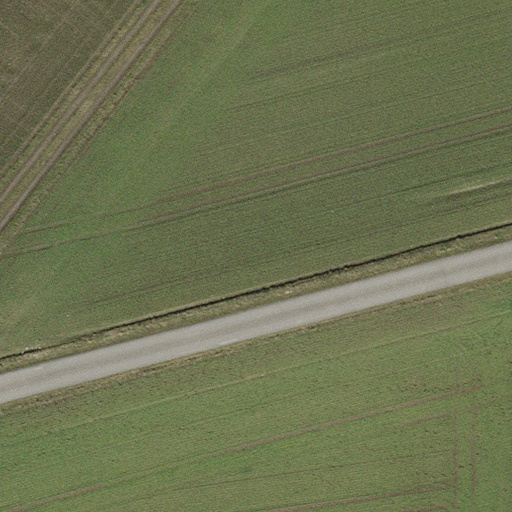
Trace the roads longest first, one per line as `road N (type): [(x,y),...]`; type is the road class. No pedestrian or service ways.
road 1 (residential): [(0,391),(511,258)]
road 2 (track): [(0,222),(172,0)]
